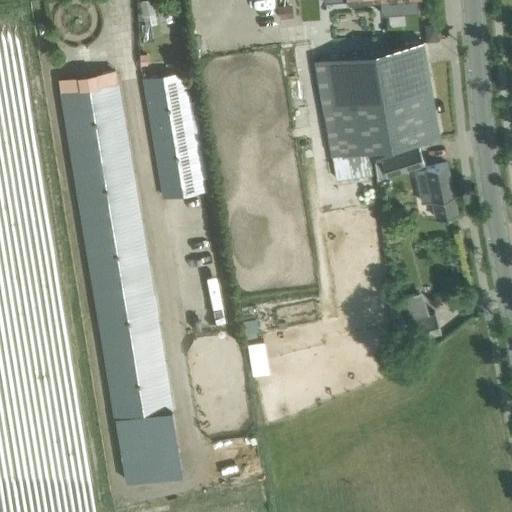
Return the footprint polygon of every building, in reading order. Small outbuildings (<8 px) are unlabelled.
[(153,0),(139,0),(143,14),(155,11),(153,0)] [(169,0),(155,0),(159,12),(172,8),(169,0)] [(324,0),(325,0),(328,0),(379,0),(381,12),(405,10),(404,0),(324,0)] [(327,57),(315,59),(334,171),(336,180),(372,173),(368,148),(419,139),(439,136),(422,40),(402,44),(327,57)] [(203,189),(186,90),(183,70),(144,77),(164,196),(203,189)] [(171,407),(119,90),(115,71),(97,74),(98,85),(62,91),(116,416),(171,407)] [(383,159),(377,161),(380,179),(389,176),(424,165),(419,148),(383,159)] [(426,167),(415,169),(417,178),(422,202),(432,200),(436,218),(438,218),(458,214),(447,162),(428,166),(426,167)] [(428,312),(421,291),(404,296),(416,338),(440,331),(434,310),(428,312)]
